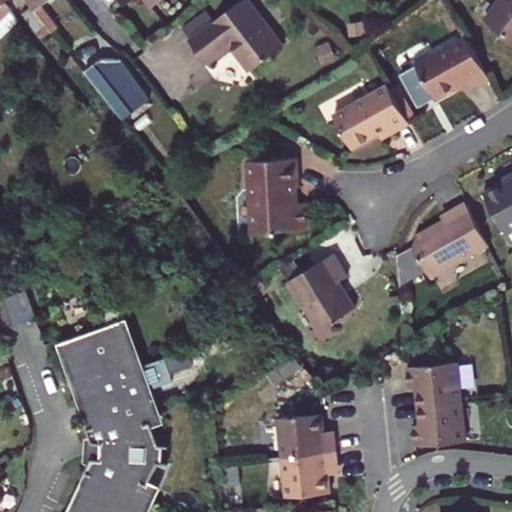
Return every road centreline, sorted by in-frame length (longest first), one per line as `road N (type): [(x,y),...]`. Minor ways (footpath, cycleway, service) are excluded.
road 1 (residential): [(371,196),(511,117)]
road 2 (residential): [(385,511),(399,482),(423,467),(511,468)]
